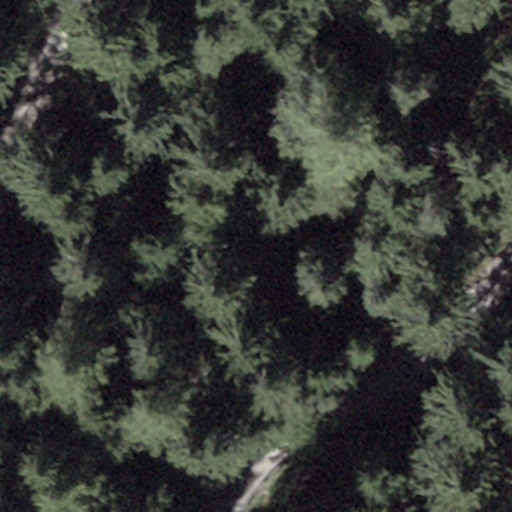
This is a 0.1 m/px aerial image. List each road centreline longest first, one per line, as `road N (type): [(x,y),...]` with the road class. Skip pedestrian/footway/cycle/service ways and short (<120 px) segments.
road 1 (track): [(511,254),(381,403),(266,445),(232,481),(225,511)]
road 2 (track): [(0,197),(97,0)]
